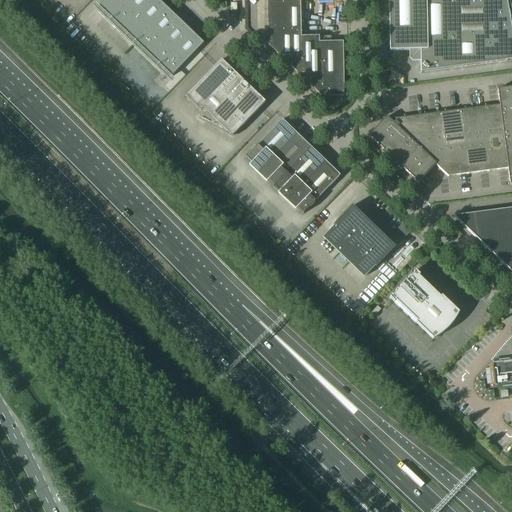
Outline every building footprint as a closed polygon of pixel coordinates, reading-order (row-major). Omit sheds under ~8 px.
[(98,8),(121,30),(148,0),(105,0),(105,1),(98,8)] [(158,0),(148,0),(121,30),(133,42),(166,8),(158,0)] [(267,1),(268,45),(283,60),(283,57),(291,57),(291,68),(301,77),(301,74),(300,37),(301,37),(300,0),(267,1)] [(388,0),(389,51),(409,51),(420,51),(420,62),(420,72),(471,66),(497,62),(505,61),(505,60),(508,59),(510,58),(511,58),(511,57),(511,56),(511,32),(506,0),(388,0)] [(133,42),(170,78),(177,70),(203,43),(166,8),(133,42)] [(301,74),(309,74),(309,85),(316,91),(319,88),(318,42),(319,42),(319,36),(301,37),(300,37),(301,74)] [(319,88),(316,91),(324,100),(325,97),(343,96),(343,42),(319,43),(319,42),(318,42),(319,88)] [(235,133),(264,102),(220,60),(185,97),(202,113),(198,119),(232,137),(235,133)] [(368,136),(383,150),(381,153),(392,158),(395,161),(400,171),(403,169),(418,183),(435,165),(447,177),(507,169),(510,185),(511,184),(511,87),(497,89),(499,105),(432,114),(389,120),(386,117),(368,136)] [(244,158),(250,164),(248,166),(257,174),(259,172),(296,134),(281,120),(244,158),(245,158),(244,158)] [(296,134),(259,172),(257,174),(266,183),(268,181),(273,186),(310,148),(296,134)] [(310,148),(273,186),(279,191),(277,193),(286,202),(288,200),(325,161),(310,148)] [(325,161),(288,200),(286,202),(295,211),(297,208),(303,214),(340,176),(325,161)] [(363,278),(366,275),(374,267),(375,268),(395,248),(352,206),(332,226),(333,227),(322,238),(363,278)] [(511,208),(479,213),(453,216),(471,234),(511,272),(511,208)] [(421,255),(416,261),(420,266),(426,260),(421,255)] [(390,298),(432,339),(436,337),(439,335),(443,333),(446,330),(449,327),(452,324),(454,321),(456,317),(458,313),(415,272),(390,298)] [(493,368),(485,369),(487,385),(494,384),(495,386),(497,386),(511,384),(511,358),(500,360),(500,362),(494,363),(492,363),(492,366),(493,368)]
